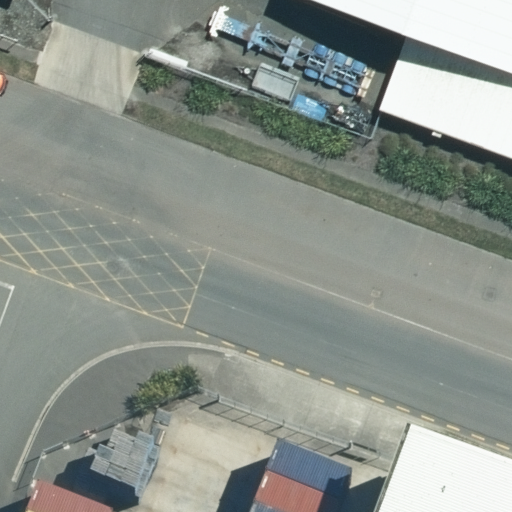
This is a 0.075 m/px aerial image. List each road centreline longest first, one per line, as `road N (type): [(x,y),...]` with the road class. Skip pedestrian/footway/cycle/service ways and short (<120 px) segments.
road 1 (unclassified): [(67,194),(511,357)]
road 2 (unclassified): [(67,194),(0,378)]
